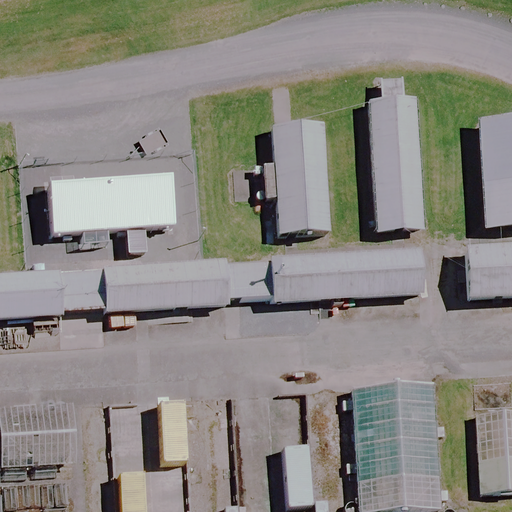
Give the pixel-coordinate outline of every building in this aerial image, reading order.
[(418,101),(374,104),(384,240),(428,237),(418,101)] [(324,126),(276,129),(284,238),(332,235),(324,126)] [(511,126),(483,128),(491,235),(511,233),(511,126)] [(511,247),(469,250),(472,305),(511,301),(511,247)] [(227,267),(230,314),(428,300),(425,252),(227,266),(227,267)] [(227,267),(0,282),(0,330),(230,314),(227,267)] [(444,511),(435,392),(354,397),(362,511),(444,511)] [(200,511),(193,403),(107,409),(114,511),(200,511)] [(76,407),(0,412),(0,438),(3,474),(80,468),(76,407)] [(511,414),(479,417),(484,498),(511,496),(511,414)]
